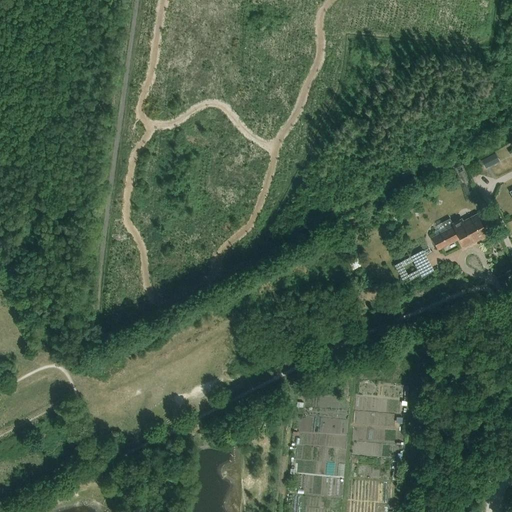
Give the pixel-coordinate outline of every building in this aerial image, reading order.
[(495,153),(482,160),(486,168),(500,161),(495,153)] [(464,170),(459,173),(465,183),(469,181),(464,170)] [(444,223),(447,230),(433,238),(438,248),(460,237),(464,244),(469,241),(470,243),(487,234),(477,215),(463,222),(462,219),(453,224),(451,219),(444,223)] [(355,267),(365,263),(361,253),(351,257),(355,267)] [(452,366),(444,368),(447,378),(455,375),(452,366)] [(358,389),(357,409),(385,411),(385,414),(379,414),(379,424),(399,426),(402,383),(376,381),(375,390),(358,389)]
